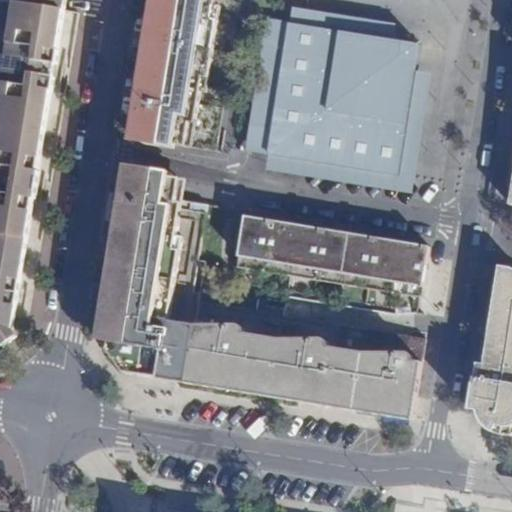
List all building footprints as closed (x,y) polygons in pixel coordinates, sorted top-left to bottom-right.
[(0,0),(0,344),(3,348),(18,337),(14,330),(16,313),(35,202),(56,71),(67,0),(0,0)] [(158,0),(152,41),(136,139),(188,147),(191,124),(196,125),(204,79),(209,80),(219,21),(213,20),(216,0),(158,0)] [(270,19),(293,23),(295,12),(307,14),(309,0),(263,0),(273,2),(270,19)] [(400,178),(423,45),(331,29),(293,23),(270,19),(248,151),(333,166),(332,173),(355,177),(357,171),(400,178)] [(182,179),(131,171),(114,269),(103,342),(110,343),(109,350),(126,374),(414,421),(423,364),(416,363),(415,361),(415,359),(414,358),(413,357),(412,356),(410,355),(409,354),(408,354),(406,353),(365,354),(331,348),(331,347),(330,345),(330,344),(329,343),(328,342),(327,341),(326,341),(325,340),(323,340),(322,340),(320,340),(316,340),(281,340),(247,334),(247,332),(246,330),(245,329),(243,327),(242,327),(240,327),(197,326),(170,321),(182,251),(176,250),(182,210),(183,205),(179,203),(179,200),(182,179)] [(416,363),(423,364),(427,339),(285,316),(200,302),(207,262),(199,260),(207,214),(182,210),(176,250),(182,251),(170,321),(197,326),(240,327),(242,327),(243,327),(245,329),(246,330),(247,332),(247,334),(281,340),(316,340),(320,340),(322,340),(323,340),(325,340),(326,341),(327,341),(328,342),(329,343),(330,344),(330,345),(331,347),(331,348),(365,354),(406,353),(408,354),(409,354),(410,355),(412,356),(413,357),(414,358),(415,359),(415,361),(416,363)] [(274,222),(247,217),(245,229),(239,228),(237,238),(243,239),(239,269),(265,273),(274,222)] [(274,222),(265,273),(291,277),(299,226),(274,222)] [(299,226),(291,277),(317,281),(325,230),(299,226)] [(325,230),(317,281),(343,285),(351,234),(325,230)] [(351,234),(343,285),(369,290),(377,239),(351,234)] [(403,243),(377,239),(369,290),(394,294),(403,243)] [(420,298),(429,247),(403,243),(394,294),(420,298)] [(511,268),(502,267),(499,284),(493,283),(492,284),(472,410),(479,411),(480,415),(481,418),(482,420),(483,422),(485,424),(487,426),(489,428),(491,431),(494,432),(497,434),(499,429),(501,430),(504,430),(507,430),(510,430),(511,429),(511,268)]
